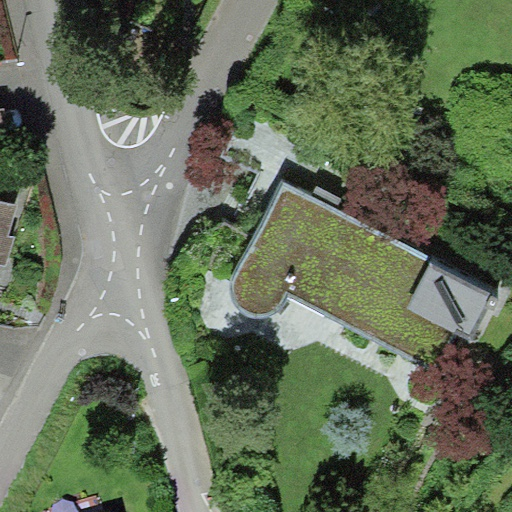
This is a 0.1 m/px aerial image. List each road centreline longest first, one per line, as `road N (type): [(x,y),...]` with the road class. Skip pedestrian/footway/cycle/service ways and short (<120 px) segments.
road 1 (residential): [(105,279),(245,0)]
road 2 (residential): [(105,279),(43,0)]
road 3 (residential): [(185,511),(105,279)]
road 4 (residential): [(0,478),(105,279)]
